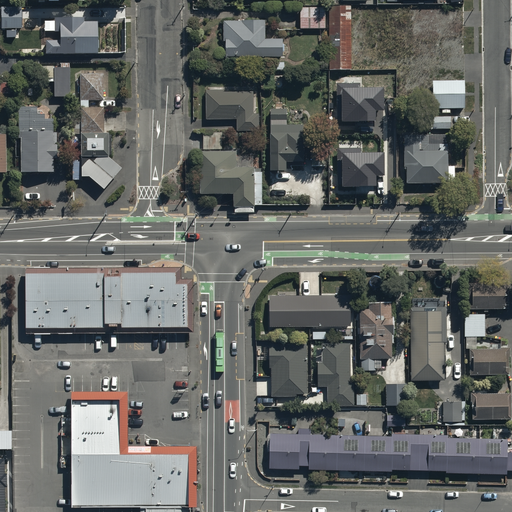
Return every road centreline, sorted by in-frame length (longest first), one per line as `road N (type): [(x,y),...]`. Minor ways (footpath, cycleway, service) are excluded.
road 1 (tertiary): [(495,239),(222,242)]
road 2 (tertiary): [(222,242),(225,499)]
road 3 (residential): [(225,499),(466,504),(480,511)]
road 4 (residential): [(159,0),(149,242)]
road 5 (residential): [(495,0),(495,239)]
road 6 (tertiary): [(149,242),(0,243)]
